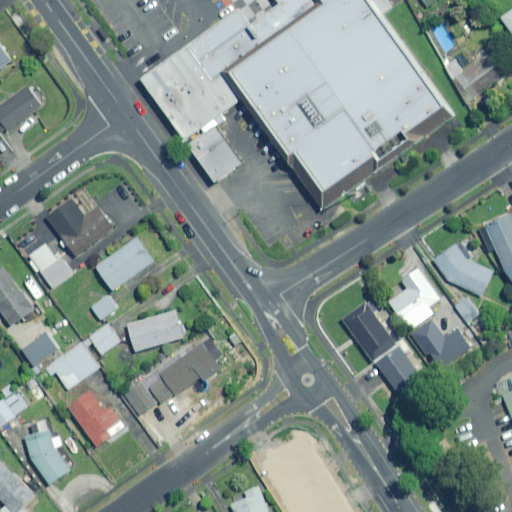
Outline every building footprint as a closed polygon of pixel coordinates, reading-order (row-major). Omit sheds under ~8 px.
[(191,139),(249,98),(231,73),(336,0),(282,0),(288,8),(264,25),(251,6),(148,78),(191,139)] [(458,116),(375,0),(336,0),(231,73),(249,98),(326,208),(458,116)] [(511,11),(503,18),(511,31),(511,11)] [(0,70),(13,61),(0,42),(0,70)] [(511,72),(511,68),(498,49),(455,80),(472,102),(511,72)] [(0,105),(0,131),(2,134),(7,131),(9,134),(45,107),(29,84),(0,105)] [(221,127),(197,144),(225,183),(249,166),(221,127)] [(49,217),(74,251),(78,257),(85,253),(118,228),(108,215),(119,207),(110,194),(98,203),(100,206),(86,217),(73,200),(49,217)] [(488,227),(480,230),(490,254),(498,251),(508,275),(511,281),(511,213),(486,224),(488,227)] [(156,262),(139,239),(98,269),(114,292),(156,262)] [(464,241),(434,260),(445,277),(482,295),(493,271),(470,260),(474,257),(464,241)] [(74,274),(63,259),(42,274),(53,289),(74,274)] [(36,310),(6,268),(0,271),(0,306),(14,326),(36,310)] [(442,299),(421,270),(405,282),(410,290),(392,303),(412,331),(435,315),(430,308),(442,299)] [(119,308),(109,296),(92,309),(102,321),(119,308)] [(482,313),(465,299),(445,322),(462,337),(482,313)] [(411,366),(367,300),(336,320),(367,365),(374,360),(388,381),(411,366)] [(185,338),(177,312),(129,326),(137,353),(185,338)] [(122,342),(109,325),(91,338),(103,355),(122,342)] [(59,350),(47,334),(24,351),(35,367),(59,350)] [(221,356),(210,340),(178,362),(176,358),(125,393),(141,416),(159,404),(161,406),(202,378),(204,382),(221,371),(214,361),(221,356)] [(101,368),(83,343),(46,370),(51,376),(56,373),(69,392),(101,368)] [(511,376),(498,382),(511,416),(511,376)] [(30,407),(17,391),(0,403),(0,426),(1,428),(30,407)] [(106,413),(91,391),(70,405),(99,447),(126,428),(112,408),(106,413)] [(54,441),(49,433),(26,448),(50,486),(72,472),(57,450),(65,445),(60,437),(54,441)] [(302,474),(296,477),(287,462),(285,457),(267,467),(293,511),(329,511),(319,493),(314,496),(302,474)] [(0,498),(8,506),(1,511),(24,511),(23,511),(37,496),(0,460),(0,498)] [(269,511),(260,487),(246,492),(248,499),(232,505),(234,511),(269,511)]
